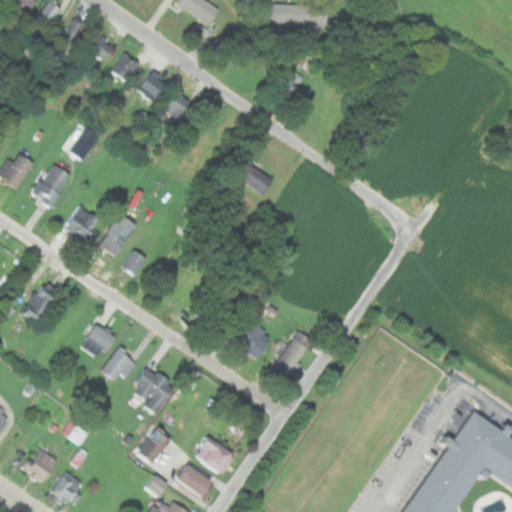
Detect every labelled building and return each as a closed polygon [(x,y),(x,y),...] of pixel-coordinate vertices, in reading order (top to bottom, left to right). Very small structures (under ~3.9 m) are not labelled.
[(16,0),(28,9),(35,0),(16,0)] [(44,29),(61,5),(54,0),(46,0),(32,20),(44,29)] [(219,8),(207,0),(177,0),(176,2),(208,24),(219,8)] [(268,22),(327,23),(327,4),(268,3),(268,22)] [(81,24),(71,17),(60,32),(70,39),(81,24)] [(102,59),(112,44),(96,33),(86,47),(102,59)] [(137,63),(122,52),(110,68),(125,80),(137,63)] [(288,98),(304,79),(289,67),(273,85),(288,98)] [(150,102),(165,81),(149,69),(134,90),(150,102)] [(160,105),(177,117),(190,99),(174,87),(160,105)] [(0,171),(0,176),(17,187),(33,162),(14,149),(0,171)] [(263,194),(273,179),(246,161),(236,177),(263,194)] [(71,175),(52,162),(31,194),(50,207),(71,175)] [(64,226),(88,241),(101,220),(77,204),(64,226)] [(119,212),(99,244),(115,255),(136,224),(119,212)] [(135,274),(146,257),(132,248),(120,265),(135,274)] [(23,312),(40,324),(61,292),(44,281),(23,312)] [(191,316),(211,331),(228,306),(208,292),(191,316)] [(260,303),(252,297),(242,312),(250,318),(260,303)] [(255,360),(273,338),(252,321),(235,342),(255,360)] [(99,359),(115,335),(97,323),(80,346),(99,359)] [(286,376),(313,340),(298,330),(272,365),(286,376)] [(126,374),(136,359),(118,347),(102,371),(118,382),(124,373),(126,374)] [(158,412),(176,384),(148,366),(130,394),(158,412)] [(0,429),(11,415),(0,406),(0,429)] [(394,511),(440,447),(435,444),(440,437),(445,441),(466,412),(494,431),(498,425),(506,430),(501,437),(511,444),(511,495),(482,475),(478,480),(471,475),(445,511),(394,511)] [(75,445),(84,433),(67,421),(59,432),(75,445)] [(172,437),(155,424),(134,453),(152,465),(172,437)] [(195,456),(220,473),(232,455),(207,438),(195,456)] [(42,483),(58,461),(36,445),(20,467),(42,483)] [(204,497),(216,481),(192,462),(179,478),(204,497)] [(68,507),(85,485),(65,470),(49,491),(68,507)] [(167,482),(153,475),(147,489),(161,495),(167,482)] [(191,511),(170,499),(163,510),(153,504),(147,511),(191,511)]
